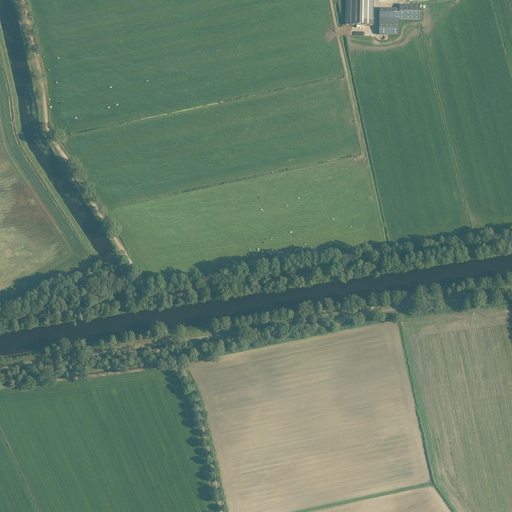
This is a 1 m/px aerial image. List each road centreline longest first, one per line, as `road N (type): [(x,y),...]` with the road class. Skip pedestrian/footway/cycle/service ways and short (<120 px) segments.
road 1 (unclassified): [(0,323),(511,244)]
road 2 (track): [(511,287),(117,346)]
road 3 (track): [(22,0),(50,132),(137,273),(141,300)]
road 4 (track): [(221,511),(197,401),(178,360)]
road 5 (track): [(330,0),(362,152)]
